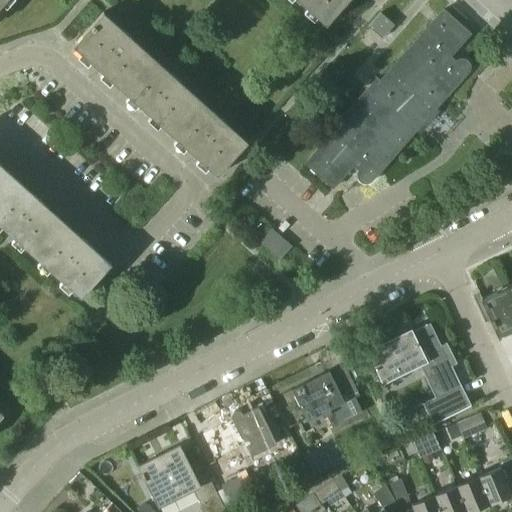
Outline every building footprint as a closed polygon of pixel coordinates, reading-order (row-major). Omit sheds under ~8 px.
[(348,0),(298,0),(326,25),(348,0)] [(372,181),(468,74),(467,74),(469,71),(469,69),(470,67),(469,66),(468,64),(467,62),(466,61),(464,60),(462,60),(461,60),(459,60),(457,61),(455,62),(449,57),(469,34),(442,10),(378,82),(375,80),(336,123),(338,125),(305,163),(333,188),(354,164),(359,169),(358,171),(357,173),(357,175),(357,177),(358,179),(359,180),(361,181),(362,182),(364,183),(366,183),(368,183),(369,182),(372,180),(372,181)] [(151,55),(103,12),(73,46),(121,89),(151,55)] [(382,39),(394,25),(380,13),(368,27),(382,39)] [(199,98),(151,55),(121,89),(169,132),(199,98)] [(247,142),(199,98),(169,132),(217,175),(247,142)] [(0,192),(14,177),(0,164),(0,192)] [(62,220),(41,202),(44,199),(37,193),(34,196),(14,177),(0,192),(0,225),(32,254),(62,220)] [(110,263),(89,245),(91,242),(84,236),(82,238),(62,220),(32,254),(80,297),(110,263)] [(291,246),(271,228),(259,241),(280,259),(291,246)] [(511,284),(480,299),(498,337),(511,330),(511,284)] [(470,405),(451,367),(456,364),(446,343),(440,346),(429,323),(412,332),(410,329),(366,351),(383,384),(419,365),(435,397),(422,403),(433,424),(470,405)] [(360,409),(354,398),(358,396),(357,394),(357,392),(354,387),(344,368),(330,375),(328,371),(291,390),(306,422),(321,414),(329,429),(337,425),(337,424),(361,412),(359,409),(360,409)] [(363,383),(354,387),(357,392),(357,394),(366,389),(363,383)] [(275,444),(257,407),(242,414),(241,413),(240,412),(238,411),(237,411),(235,411),(234,411),(232,412),(231,413),(231,415),(230,416),(231,418),(231,419),(201,435),(213,460),(244,445),(250,457),(275,444)] [(485,429),(479,414),(456,424),(462,439),(485,429)] [(459,436),(455,425),(448,428),(452,439),(459,436)] [(436,448),(431,435),(417,441),(422,454),(436,448)] [(414,454),(410,442),(402,445),(406,457),(414,454)] [(225,511),(215,492),(206,474),(195,479),(178,445),(137,466),(158,509),(194,491),(203,511),(225,511)] [(320,472),(315,461),(306,465),(312,476),(320,472)] [(227,486),(217,466),(205,472),(206,474),(215,492),(227,486)] [(511,494),(500,467),(478,476),(489,503),(511,494)] [(489,503),(478,476),(456,485),(467,511),(489,503)] [(346,487),(340,477),(333,481),(339,491),(346,487)] [(409,500),(400,478),(388,483),(398,505),(409,500)] [(319,504),(339,491),(333,481),(313,494),(319,504)] [(466,511),(467,511),(456,485),(434,494),(441,511),(466,511)] [(369,511),(365,506),(357,511),(387,511),(397,505),(382,486),(372,494),(383,507),(376,511),(369,511)] [(297,511),(307,511),(319,504),(313,494),(294,507),(297,511)] [(441,511),(434,494),(410,504),(413,511),(441,511)] [(120,511),(112,503),(102,511),(120,511)]
